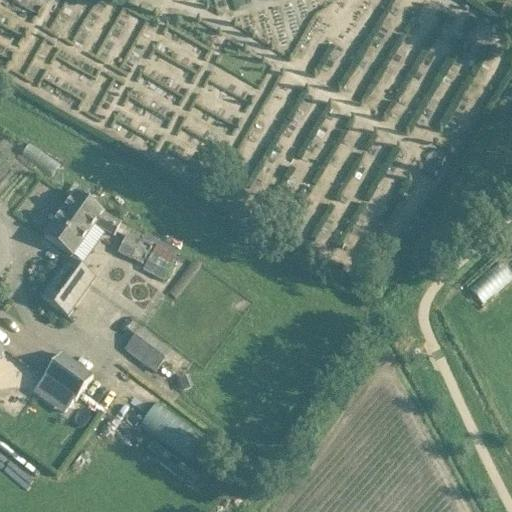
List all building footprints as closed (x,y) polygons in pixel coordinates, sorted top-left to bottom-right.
[(511,6),(506,4),(499,21),(511,26),(511,6)] [(55,185),(66,172),(37,148),(26,161),(55,185)] [(432,170),(446,176),(452,161),(438,156),(432,170)] [(73,199),(44,239),(50,243),(72,258),(83,242),(94,228),(96,228),(113,239),(115,235),(121,226),(101,215),(102,213),(76,194),(73,199)] [(152,255),(144,272),(164,283),(172,267),(152,255)] [(41,301),(57,312),(67,319),(95,280),(85,273),(69,261),(41,301)] [(124,351),(156,374),(170,354),(138,331),(124,351)] [(75,403),(92,379),(60,357),(44,381),(75,403)] [(187,378),(178,381),(182,393),(192,389),(187,378)] [(141,428),(188,465),(190,462),(203,472),(217,455),(203,444),(205,441),(158,407),(141,428)] [(158,449),(154,457),(172,466),(177,458),(158,449)] [(76,468),(68,486),(77,491),(85,472),(76,468)] [(187,468),(180,477),(198,491),(205,482),(187,468)]
